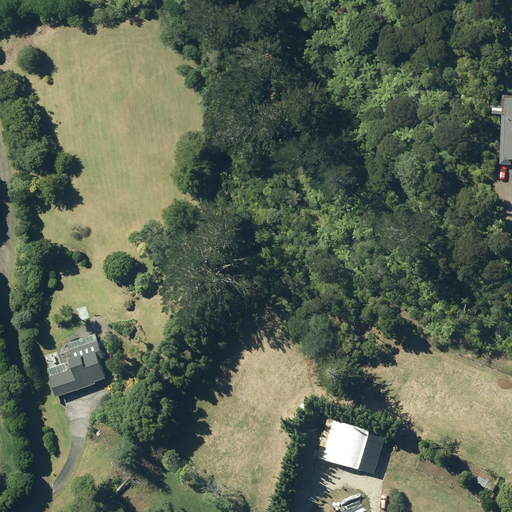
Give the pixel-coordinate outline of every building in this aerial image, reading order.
[(504,116),(502,162),(511,162),(511,102),(508,102),(507,116),(504,116)] [(51,377),(58,398),(107,380),(100,360),(105,359),(97,336),(70,345),(75,359),(71,361),(73,369),(68,371),(65,363),(49,369),(52,377),(51,377)] [(350,462),(332,450),(327,458),(345,470),(350,462)] [(353,463),(366,470),(371,462),(357,455),(353,463)] [(344,493),(357,499),(361,491),(349,484),(344,493)]
